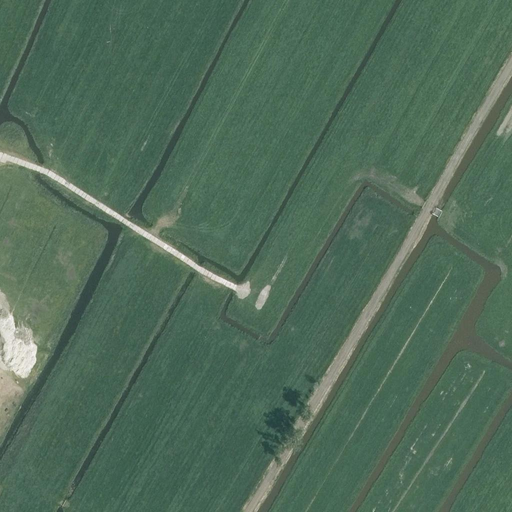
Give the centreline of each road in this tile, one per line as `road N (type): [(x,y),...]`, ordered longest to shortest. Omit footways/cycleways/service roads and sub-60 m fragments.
road 1 (track): [(400,191),(429,206),(248,511)]
road 2 (track): [(441,213),(429,206),(511,64)]
